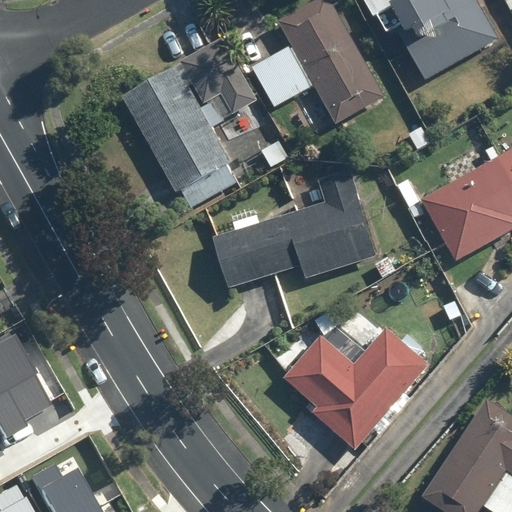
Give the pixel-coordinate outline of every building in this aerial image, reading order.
[(391,102),(335,0),(325,0),(281,24),(294,49),(260,68),(282,110),(321,88),(343,129),(391,102)] [(505,42),(481,0),(366,0),(377,19),(382,17),(393,35),(409,26),(412,31),(400,38),(411,57),(416,54),(432,82),(465,63),(484,98),(500,89),(481,55),(505,42)] [(227,36),(188,58),(217,107),(206,114),(177,65),(122,97),(193,218),(256,181),(226,130),(268,105),(227,36)] [(435,122),(410,134),(420,154),(444,142),(435,122)] [(511,156),(427,204),(459,261),(511,231),(511,156)] [(325,181),(332,203),(217,238),(233,292),(308,269),(312,283),(385,261),(357,171),(325,181)] [(410,181),(399,187),(417,223),(429,217),(410,181)] [(358,451),(434,365),(391,327),(359,363),(328,336),(290,379),(321,407),(316,413),(358,451)] [(1,340),(0,340),(0,440),(42,419),(1,340)] [(511,511),(511,413),(490,397),(419,491),(447,511),(487,511),(491,507),(497,511),(511,511)] [(41,511),(88,511),(60,462),(24,481),(41,511)] [(0,511),(24,511),(8,483),(0,487),(0,511)]
